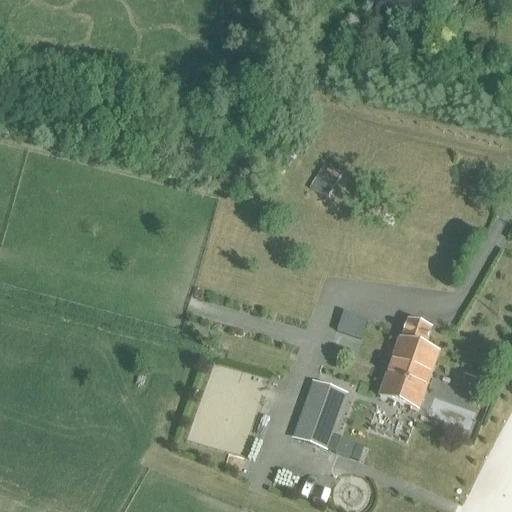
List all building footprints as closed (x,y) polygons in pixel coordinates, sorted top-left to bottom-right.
[(341,177),(324,167),(309,191),(326,201),(341,177)] [(367,323),(343,314),(336,334),(360,342),(367,323)] [(401,343),(399,343),(379,400),(417,413),(438,356),(423,351),(430,332),(408,324),(401,343)] [(342,396),(315,387),(296,442),(323,452),(342,396)] [(340,440),(335,455),(349,460),(354,445),(340,440)]
